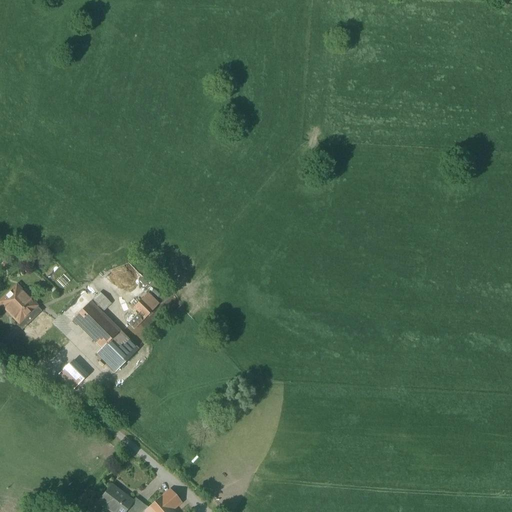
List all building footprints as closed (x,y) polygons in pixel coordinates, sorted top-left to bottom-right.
[(16,286),(0,301),(0,304),(19,324),(25,317),(31,323),(42,312),(16,286)] [(100,293),(73,320),(102,349),(97,355),(115,373),(137,350),(101,314),(111,304),(100,293)] [(147,294),(134,308),(140,313),(128,325),(134,330),(158,305),(147,294)] [(66,336),(42,312),(31,323),(27,326),(37,336),(34,339),(48,354),(66,336)] [(84,380),(69,365),(59,375),(74,390),(84,380)] [(110,486),(98,502),(111,511),(144,511),(149,509),(135,498),(132,502),(110,486)] [(160,499),(172,511),(181,504),(170,491),(160,499)] [(171,511),(172,511),(160,499),(149,509),(144,511),(171,511)]
